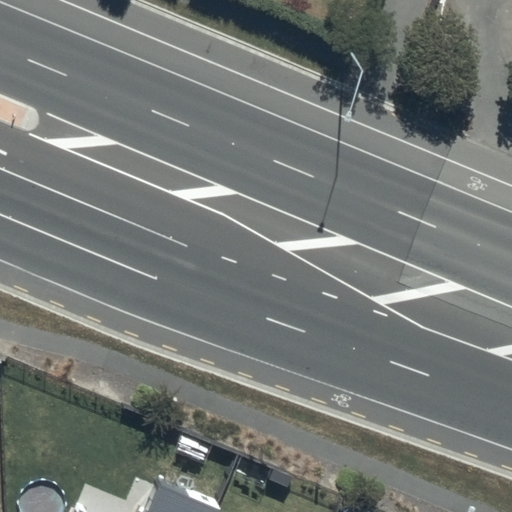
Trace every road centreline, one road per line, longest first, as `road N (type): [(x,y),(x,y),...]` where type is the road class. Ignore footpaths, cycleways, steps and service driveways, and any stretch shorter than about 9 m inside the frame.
road 1 (trunk): [(0,66),(511,273)]
road 2 (trunk): [(511,390),(0,194)]
